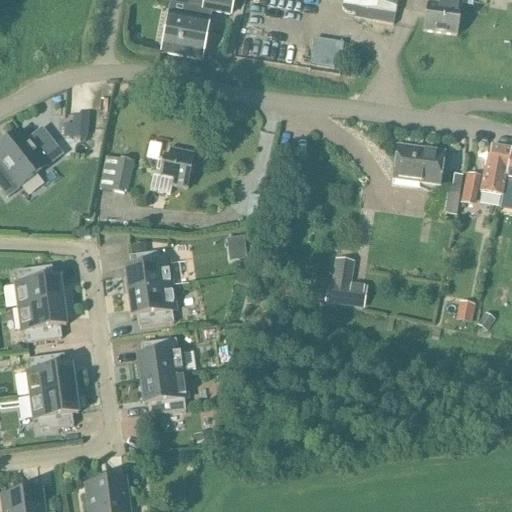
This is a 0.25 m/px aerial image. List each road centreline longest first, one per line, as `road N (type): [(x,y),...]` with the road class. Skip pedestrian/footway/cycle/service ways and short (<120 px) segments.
road 1 (unclassified): [(511,137),(110,71),(56,82),(0,112)]
road 2 (residential): [(0,465),(95,452),(113,435),(90,268),(73,250)]
road 3 (track): [(511,365),(326,329)]
